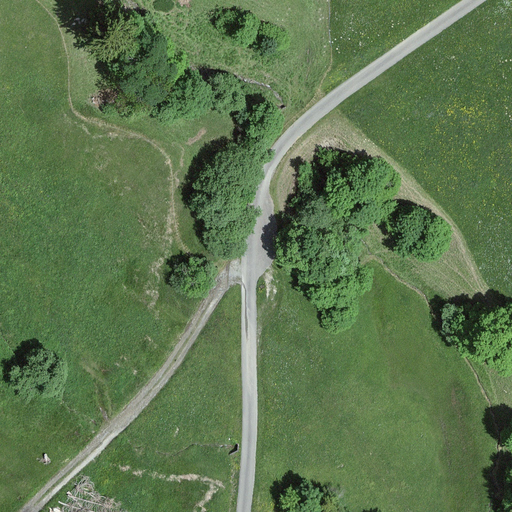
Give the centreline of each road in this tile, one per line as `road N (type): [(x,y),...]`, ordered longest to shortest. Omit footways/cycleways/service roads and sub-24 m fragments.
road 1 (track): [(472,0),(321,106),(262,173),(247,268),(243,511)]
road 2 (track): [(30,511),(166,377),(226,271),(247,268)]
